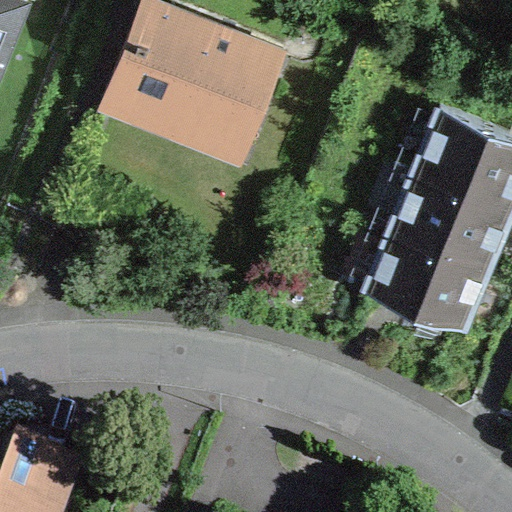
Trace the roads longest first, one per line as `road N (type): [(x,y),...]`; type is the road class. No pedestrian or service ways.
road 1 (residential): [(0,352),(151,351),(384,409),(453,451),(511,507)]
road 2 (unknown): [(151,351),(112,511)]
